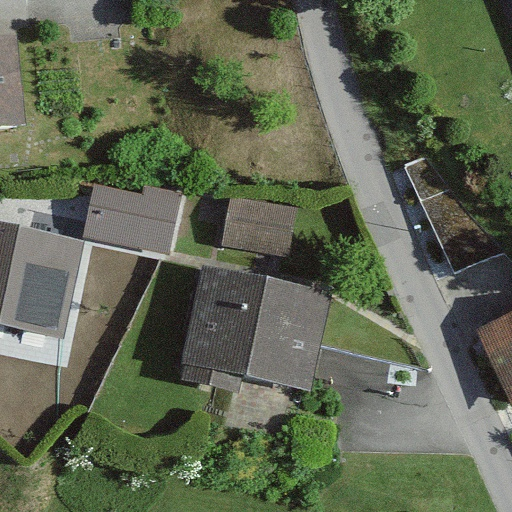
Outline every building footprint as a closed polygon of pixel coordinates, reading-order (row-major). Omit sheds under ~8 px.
[(0,138),(34,135),(25,45),(0,47),(0,138)] [(93,184),(90,241),(175,247),(179,190),(93,184)] [(71,346),(90,253),(0,234),(0,332),(0,331),(71,346)] [(323,395),(340,302),(208,277),(185,394),(238,404),(243,380),(323,395)] [(511,325),(483,338),(511,404),(511,325)]
